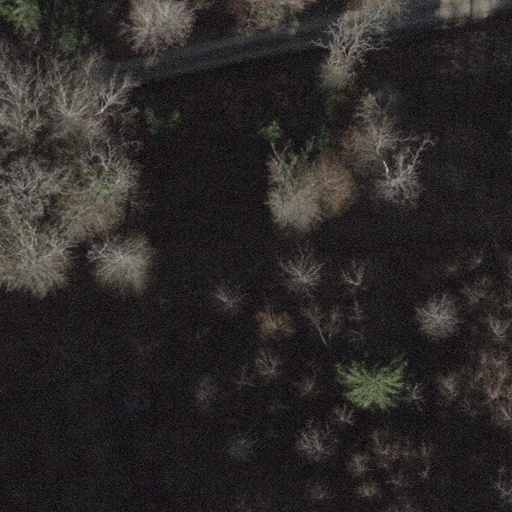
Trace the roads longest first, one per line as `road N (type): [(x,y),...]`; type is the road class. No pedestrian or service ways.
road 1 (track): [(0,312),(511,199)]
road 2 (track): [(0,109),(506,0)]
road 3 (track): [(226,0),(367,30)]
